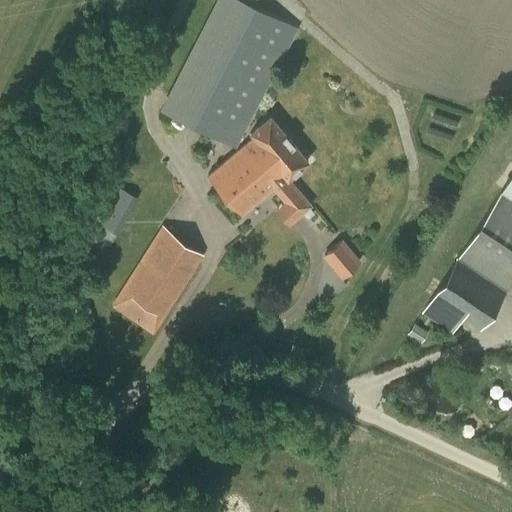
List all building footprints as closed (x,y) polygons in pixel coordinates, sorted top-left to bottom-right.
[(179,126),(183,119),(237,147),(298,27),(257,6),(260,0),(215,0),(160,108),(175,115),(172,122),(179,126)] [(208,176),(217,186),(251,158),(253,160),(263,151),(287,178),(288,177),(308,160),(269,115),(250,132),(254,136),(208,176)] [(251,158),(217,186),(241,214),(272,188),(284,201),(279,206),(292,220),(311,204),(288,177),(287,178),(263,151),(253,160),(251,158)] [(511,173),(457,257),(507,288),(511,279),(511,173)] [(117,185),(98,221),(106,226),(103,230),(92,223),(81,243),(93,250),(99,240),(97,239),(100,233),(113,240),(117,233),(118,233),(138,197),(117,185)] [(162,226),(112,306),(151,334),(203,254),(162,226)] [(325,253),(344,277),(365,260),(345,236),(325,253)] [(506,291),(457,258),(421,312),(452,332),(460,320),(480,330),(506,291)] [(216,423),(207,438),(221,447),(230,431),(216,423)]
